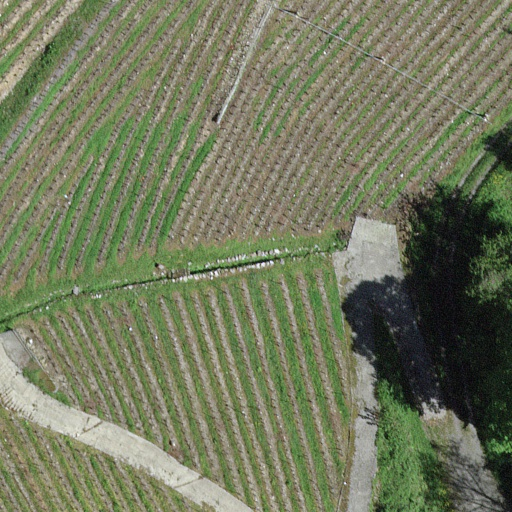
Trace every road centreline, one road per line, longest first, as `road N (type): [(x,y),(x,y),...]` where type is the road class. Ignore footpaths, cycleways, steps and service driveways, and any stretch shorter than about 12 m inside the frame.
road 1 (track): [(467,469),(389,288),(363,279),(367,409),(356,511)]
road 2 (track): [(467,469),(445,254),(471,183),(511,131)]
road 3 (track): [(234,511),(141,453),(30,404),(0,377)]
